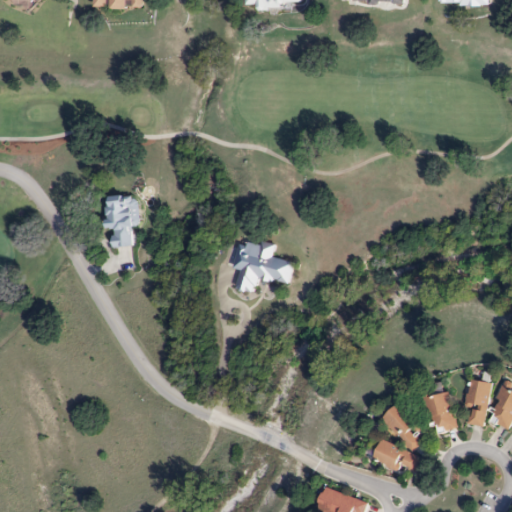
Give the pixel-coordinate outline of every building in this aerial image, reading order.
[(141,0),(93,0),(93,8),(106,9),(106,1),(110,1),(109,10),(127,11),(127,10),(141,10),(141,0)] [(301,0),(246,0),(246,9),(301,8),(301,0)] [(133,248),(132,227),(139,227),(138,197),(105,198),(106,231),(111,231),(112,248),(133,248)] [(288,287),(294,265),(272,259),(275,248),(242,240),(234,270),(240,272),(235,289),(254,294),(258,279),(288,287)] [(482,429),(489,385),(468,382),(464,407),(470,408),(467,426),(482,429)] [(511,422),(511,393),(510,393),(511,388),(511,386),(502,383),(486,423),(508,432),(511,422)] [(424,400),(435,436),(456,430),(446,394),(424,400)] [(379,422),(412,454),(421,445),(414,437),(422,429),(397,404),(379,422)] [(415,478),(422,458),(378,443),(371,463),(415,478)] [(365,511),(368,506),(324,489),(315,511),(365,511)]
